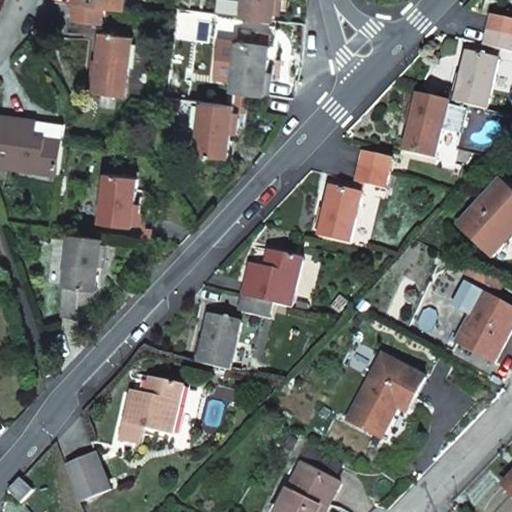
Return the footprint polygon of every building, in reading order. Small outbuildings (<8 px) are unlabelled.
[(70,0),(70,3),(100,6),(120,8),(121,0),(70,0)] [(240,0),(239,14),(271,18),(273,0),(240,0)] [(100,6),(70,3),(68,19),(98,22),(100,6)] [(511,19),(495,15),(491,30),(511,35),(511,19)] [(511,35),(491,30),(487,45),(511,51),(511,35)] [(89,90),(123,94),(129,36),(95,32),(89,90)] [(228,89),(261,92),(267,44),(235,40),(228,89)] [(469,53),(457,104),(490,112),(502,61),(469,53)] [(451,102),(419,94),(405,152),(437,160),(444,130),(464,134),(469,112),(450,107),(451,102)] [(231,104),(199,100),(193,152),(225,156),(231,104)] [(0,161),(57,169),(61,140),(61,135),(45,133),(34,132),(35,117),(0,113),(0,161)] [(46,118),(35,117),(34,132),(45,133),(46,118)] [(365,152),(362,167),(392,174),(395,160),(365,152)] [(392,174),(362,167),(358,182),(388,190),(392,174)] [(97,221),(130,224),(134,174),(102,171),(97,221)] [(459,223),(493,254),(511,234),(511,187),(502,178),(459,223)] [(332,185),(320,236),(353,244),(364,193),(332,185)] [(93,286),(98,235),(66,231),(57,313),(72,314),(76,284),(90,286),(93,286)] [(126,263),(128,242),(111,240),(110,261),(126,263)] [(248,273),(242,295),(272,302),(293,307),(303,258),(269,250),(262,276),(248,273)] [(76,284),(72,314),(90,286),(76,284)] [(495,360),(511,329),(511,304),(485,289),(458,340),(495,360)] [(272,302),(242,295),(239,310),(269,318),(272,302)] [(206,315),(195,362),(226,370),(237,322),(230,320),(231,316),(223,315),(222,318),(206,315)] [(384,437),(400,406),(408,393),(418,399),(429,377),(385,354),(350,419),(384,437)] [(181,385),(147,377),(140,404),(126,401),(116,440),(138,445),(142,428),(169,435),(181,385)] [(408,393),(400,406),(411,412),(418,399),(408,393)] [(337,484),(345,468),(308,449),(300,464),(305,467),(281,511),(322,511),(323,511),(325,511),(330,511),(344,487),(337,484)] [(511,471),(502,482),(511,491),(511,471)] [(72,483),(82,511),(104,511),(117,507),(104,472),(72,483)] [(35,492),(21,479),(9,492),(22,505),(35,492)]
